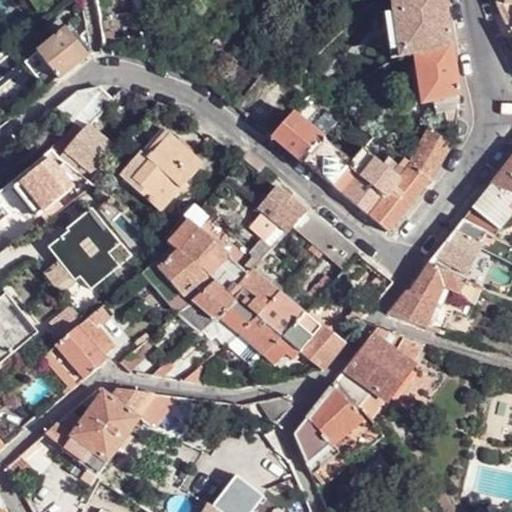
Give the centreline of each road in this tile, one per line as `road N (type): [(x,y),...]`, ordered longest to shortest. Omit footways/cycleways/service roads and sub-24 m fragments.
road 1 (residential): [(406,273),(187,98),(99,67),(67,82),(0,139)]
road 2 (residential): [(0,461),(97,377),(239,395),(321,381)]
road 3 (residential): [(473,0),(493,113),(471,166),(411,247),(406,273)]
road 4 (residential): [(321,381),(280,432),(317,511)]
road 5 (residential): [(406,273),(321,381)]
